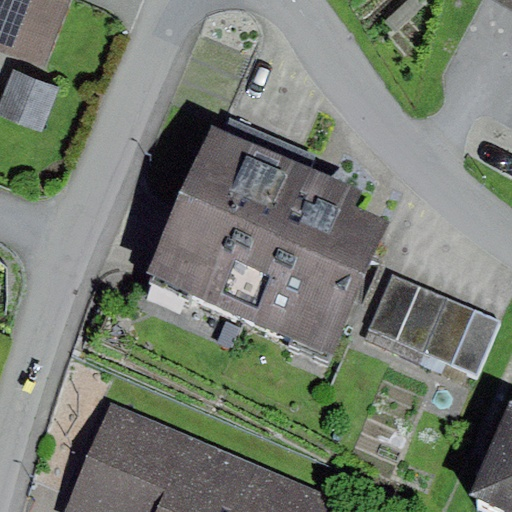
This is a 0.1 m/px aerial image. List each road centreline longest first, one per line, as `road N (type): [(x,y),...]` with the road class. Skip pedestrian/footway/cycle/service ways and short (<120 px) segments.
road 1 (residential): [(511,233),(397,147),(284,0)]
road 2 (residential): [(181,0),(72,247)]
road 3 (residential): [(72,247),(0,470)]
